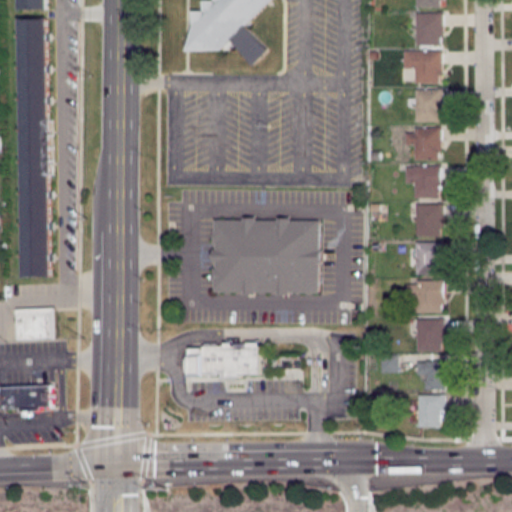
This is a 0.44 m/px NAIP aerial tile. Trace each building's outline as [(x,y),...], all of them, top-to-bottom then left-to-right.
[(17,0),(18,9),(49,9),(48,0),(17,0)] [(272,0),(247,25),(271,50),(257,64),(233,39),(222,50),(194,50),(194,10),(205,10),(205,0),(272,0)] [(445,44),(445,13),(417,13),(417,44),(445,44)] [(19,17),(23,277),(54,276),(50,17),(19,17)] [(416,83),(445,83),(445,51),(405,51),(405,70),(416,70),(416,83)] [(444,89),(416,89),(416,121),(444,121),(444,89)] [(443,128),(408,128),(408,148),(417,148),(417,159),(443,159),(443,128)] [(442,166),(408,166),(408,186),(417,186),(417,197),(442,197),(442,166)] [(417,236),(444,236),(444,203),(417,203),(417,236)] [(214,290),(215,219),(321,219),(320,291),(214,290)] [(417,274),(444,274),(444,241),(417,241),(417,274)] [(446,312),(446,280),(414,280),(414,312),(446,312)] [(58,339),(58,307),(17,307),(17,339),(58,339)] [(419,351),(446,351),(446,318),(419,318),(419,351)] [(189,375),(188,346),(202,346),(202,344),(226,343),(226,341),(234,341),(234,343),(250,342),(250,340),(262,340),(263,372),(243,373),(243,377),(226,377),(226,373),(189,375)] [(382,373),(399,373),(399,354),(382,354),(382,373)] [(419,361),(419,379),(427,379),(427,389),(447,389),(447,361),(419,361)] [(0,388),(54,386),(55,408),(45,408),(45,411),(24,412),(24,409),(4,410),(4,402),(0,402),(0,388)] [(448,394),(421,394),(421,427),(448,427),(448,394)]
